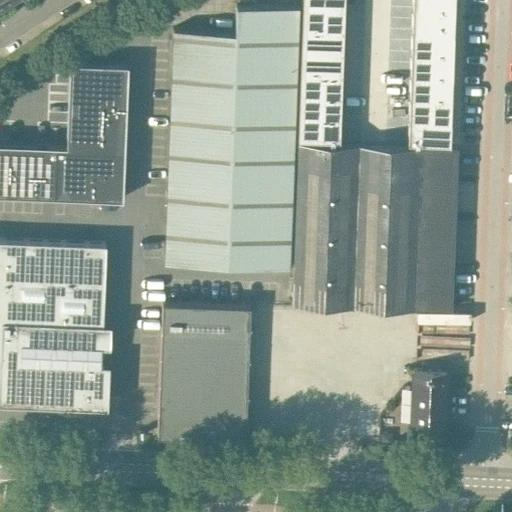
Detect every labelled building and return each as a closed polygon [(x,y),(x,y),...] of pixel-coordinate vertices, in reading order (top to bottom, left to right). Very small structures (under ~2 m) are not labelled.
[(0,0),(0,10),(17,0),(0,0)] [(411,0),(412,8),(453,9),(453,0),(411,0)] [(164,260),(289,265),(298,4),(236,2),(235,29),(173,27),(164,260)] [(302,3),(301,25),(342,27),(343,5),(302,3)] [(412,8),(411,30),(452,31),(453,9),(412,8)] [(301,25),(300,47),(342,49),(342,27),(301,25)] [(411,30),(410,51),(452,53),(452,31),(411,30)] [(300,47),(299,69),(341,71),(342,49),(300,47)] [(410,51),(409,73),(451,75),(452,53),(410,51)] [(0,141),(0,192),(122,198),(122,196),(121,196),(123,148),(120,148),(120,137),(124,137),(127,62),(69,60),(66,135),(72,135),(71,146),(35,144),(35,142),(0,141)] [(299,69),(298,91),(340,93),(341,71),(299,69)] [(409,73),(408,95),(450,97),(451,75),(409,73)] [(298,91),(298,113),(339,115),(340,93),(298,91)] [(408,95),(408,117),(449,119),(450,97),(408,95)] [(298,113),(297,136),(338,137),(339,115),(298,113)] [(408,117),(407,140),(448,141),(449,119),(408,117)] [(292,301),(451,307),(457,146),(456,146),(418,144),(298,139),(292,301)] [(0,236),(0,395),(36,397),(36,402),(106,404),(108,361),(100,361),(101,343),(109,343),(110,321),(101,321),(105,241),(0,236)] [(156,434),(244,437),(249,304),(161,300),(156,434)] [(412,368),(410,422),(443,423),(445,370),(448,370),(449,363),(421,362),(421,368),(412,368)]
